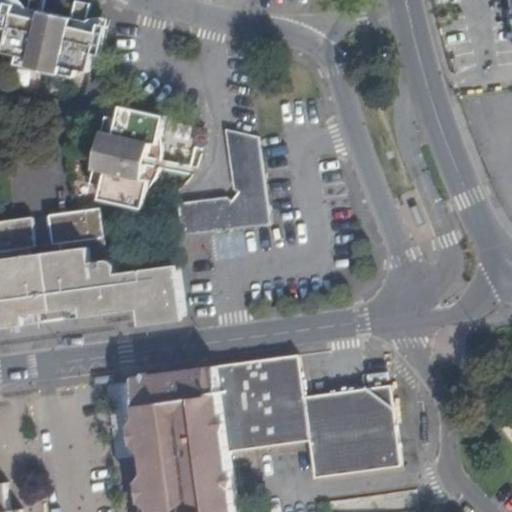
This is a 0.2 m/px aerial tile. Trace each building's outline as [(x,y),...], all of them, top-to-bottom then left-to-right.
[(89,24),(93,5),(79,2),(74,20),(45,13),(48,0),(33,0),(31,10),(29,19),(15,15),(10,35),(5,58),(18,60),(17,69),(76,83),(78,74),(85,76),(86,69),(90,34),(90,32),(87,31),(89,24)] [(3,34),(10,35),(15,15),(29,19),(31,10),(0,3),(0,12),(8,14),(3,34)] [(111,31),(91,26),(90,32),(90,34),(102,38),(97,58),(104,59),(111,31)] [(85,76),(85,79),(92,80),(97,58),(102,38),(90,34),(86,69),(85,76)] [(105,160),(100,159),(93,189),(106,192),(103,205),(147,216),(151,195),(145,193),(146,186),(156,189),(161,180),(164,174),(157,172),(159,165),(166,165),(166,158),(165,151),(155,148),(157,141),(163,142),(168,122),(124,113),(121,126),(109,123),(102,153),(106,154),(105,160)] [(231,204),(181,211),(185,241),(212,237),(243,233),(264,230),(272,220),(260,142),(229,136),(237,195),(241,198),(235,207),(231,204)] [(165,151),(163,142),(157,141),(155,148),(165,151)] [(157,172),(164,174),(165,170),(166,165),(159,165),(157,172)] [(145,193),(151,195),(156,189),(146,186),(145,193)] [(100,209),(48,215),(52,243),(63,241),(64,250),(87,246),(106,245),(100,209)] [(33,218),(0,222),(0,257),(35,253),(33,246),(41,245),(33,218)] [(272,220),(264,230),(273,229),(272,220)] [(64,250),(63,241),(52,243),(54,251),(64,250)] [(42,252),(41,245),(33,246),(35,253),(42,252)] [(87,246),(64,250),(64,257),(86,263),(87,253),(87,246)] [(39,319),(39,323),(60,320),(73,320),(72,315),(86,313),(82,285),(69,288),(64,257),(64,250),(54,251),(49,252),(42,252),(35,253),(40,290),(26,292),(29,321),(39,319)] [(40,290),(35,253),(0,257),(0,324),(29,321),(26,292),(40,290)] [(86,263),(64,257),(69,288),(82,285),(86,313),(134,307),(134,312),(137,327),(183,321),(183,317),(189,315),(180,265),(111,274),(111,269),(111,264),(106,260),(100,260),(86,263)] [(72,315),(73,320),(134,312),(134,307),(86,313),(72,315)] [(39,319),(29,321),(0,324),(0,328),(39,323),(39,319)] [(148,387),(141,388),(151,468),(159,467),(160,477),(152,477),(145,486),(147,507),(142,511),(241,511),(237,471),(230,471),(228,456),(235,455),(299,446),(299,441),(309,440),(309,445),(316,444),(321,481),(408,469),(396,388),(310,400),(307,375),(302,375),(301,366),(305,365),(304,358),(155,379),(147,380),(148,387)] [(230,471),(237,471),(235,455),(228,456),(230,471)] [(159,467),(151,468),(152,477),(160,477),(159,467)] [(0,511),(12,511),(10,487),(0,488),(0,511)]
